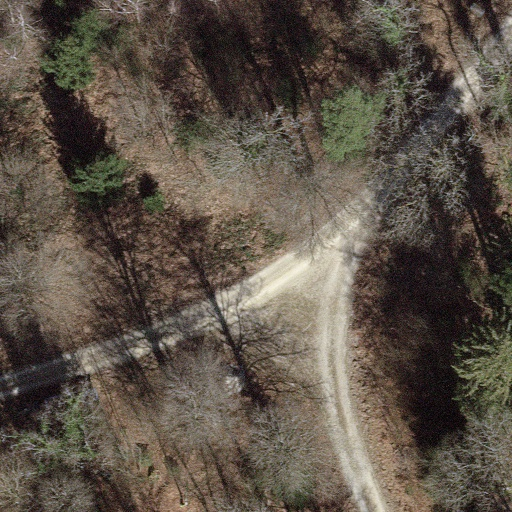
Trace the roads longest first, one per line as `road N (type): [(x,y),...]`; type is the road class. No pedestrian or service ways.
road 1 (track): [(0,391),(59,379),(332,255)]
road 2 (track): [(332,255),(511,21)]
road 3 (track): [(373,511),(361,491),(332,255)]
